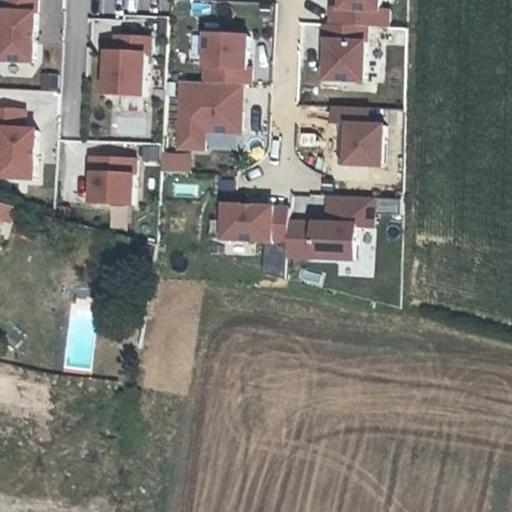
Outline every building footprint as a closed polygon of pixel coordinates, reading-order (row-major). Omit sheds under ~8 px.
[(5,0),(2,60),(37,62),(39,0),(5,0)] [(333,8),(332,25),(368,26),(389,27),(390,10),(382,10),(382,0),(343,0),(343,8),(333,8)] [(332,25),(324,24),(324,41),(328,42),(326,80),(365,82),(368,26),(332,25)] [(208,34),(206,83),(244,84),(251,85),(252,69),(248,69),(250,36),(208,34)] [(107,94),(147,96),(149,55),(152,55),(153,38),(118,36),(117,53),(110,52),(107,94)] [(61,89),(61,74),(42,74),(42,89),(61,89)] [(243,104),(244,84),(206,83),(183,82),(180,149),(204,150),(205,131),(241,133),(242,111),(238,111),(238,103),(243,104)] [(370,107),(333,106),(332,124),(341,124),(339,164),(385,167),(387,125),(369,125),(370,107)] [(27,130),(28,110),(0,109),(0,129),(6,130),(4,178),(37,180),(40,130),(27,130)] [(165,153),(165,173),(195,173),(195,153),(165,153)] [(138,159),(92,157),(91,174),(95,174),(93,203),(136,205),(138,159)] [(289,242),(288,256),(357,259),(359,226),(374,227),(375,198),(332,195),(330,224),(290,222),(289,242)] [(0,217),(14,220),(17,207),(0,202),(0,217)] [(225,239),(289,242),(290,222),(290,208),(226,205),(225,239)] [(0,410),(7,412),(13,378),(0,375),(0,410)]
